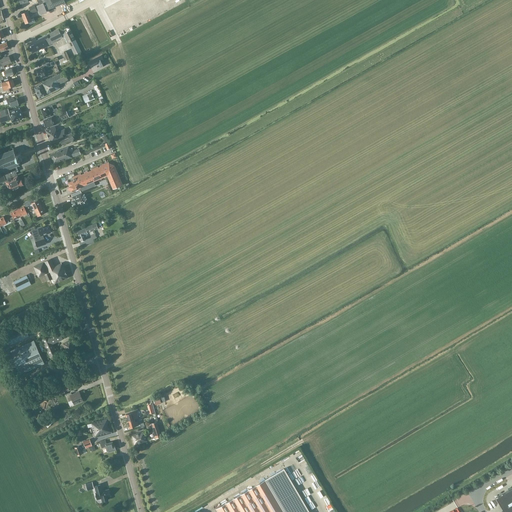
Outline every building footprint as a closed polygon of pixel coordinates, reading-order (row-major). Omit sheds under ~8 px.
[(41,0),(43,3),(39,4),(41,9),(41,10),(42,12),(50,9),(54,7),(51,0),(41,0)] [(183,0),(120,0),(104,9),(119,37),(185,2),(183,0)] [(29,14),(41,9),(39,4),(39,3),(29,7),(30,10),(21,14),(25,23),(29,22),(29,24),(35,22),(33,18),(31,19),(29,14)] [(68,43),(72,41),(79,53),(81,52),(75,40),(75,39),(71,30),(69,26),(60,31),(58,29),(36,40),(34,37),(31,39),(33,41),(29,43),(32,48),(29,49),(31,54),(43,48),(54,43),(53,41),(62,36),(61,35),(63,34),(68,43)] [(0,48),(1,51),(9,49),(6,42),(0,44),(0,48)] [(101,55),(88,62),(90,68),(98,64),(100,68),(106,65),(101,55)] [(3,65),(11,62),(8,56),(0,59),(0,62),(1,62),(3,65)] [(47,67),(45,68),(44,66),(35,69),(38,76),(40,75),(41,79),(46,77),(45,74),(46,74),(45,72),(49,71),(47,67)] [(0,80),(1,80),(3,79),(8,78),(7,76),(13,74),(11,68),(4,71),(1,72),(0,69),(0,80)] [(64,72),(41,83),(42,84),(34,87),(39,98),(47,95),(47,94),(60,88),(58,85),(68,80),(67,77),(70,75),(67,70),(64,72)] [(1,80),(0,80),(0,86),(2,86),(4,91),(9,89),(9,88),(14,86),(12,79),(1,82),(1,80)] [(94,86),(95,90),(98,97),(102,95),(97,85),(94,86)] [(98,97),(95,90),(82,96),(85,103),(98,97)] [(13,97),(6,99),(7,103),(7,104),(10,103),(11,107),(18,105),(18,104),(17,99),(14,100),(13,97)] [(52,105),(40,109),(43,117),(44,119),(52,116),(54,115),(53,115),(58,113),(57,108),(54,109),(53,110),(52,105)] [(0,121),(0,123),(1,123),(11,119),(12,122),(22,119),(19,108),(9,111),(8,109),(0,111),(0,121)] [(69,117),(71,116),(69,110),(67,111),(65,109),(59,111),(60,114),(59,114),(61,120),(69,117)] [(43,121),(46,128),(55,125),(52,117),(43,121)] [(52,143),(60,140),(64,138),(63,137),(67,135),(64,129),(57,133),(55,127),(46,130),(45,130),(45,131),(46,131),(49,140),(49,141),(51,140),(52,143)] [(64,138),(60,140),(62,145),(72,141),(74,139),(72,135),(71,133),(68,135),(68,136),(64,138)] [(54,152),(50,154),(52,158),(54,163),(72,157),(80,154),(79,149),(73,151),(72,148),(69,149),(68,147),(54,152)] [(0,172),(16,166),(19,165),(19,166),(20,166),(20,165),(20,164),(19,164),(18,160),(23,158),(22,155),(20,152),(15,154),(13,149),(14,149),(14,148),(13,149),(13,148),(12,148),(13,149),(9,150),(9,149),(8,149),(9,150),(6,152),(5,151),(4,149),(0,150),(0,175),(1,175),(2,176),(2,175),(1,174),(0,172)] [(96,185),(94,180),(107,175),(113,189),(122,185),(114,166),(113,165),(110,164),(109,164),(108,162),(100,166),(101,167),(98,168),(97,167),(91,169),(91,171),(88,172),(87,171),(84,172),(85,173),(81,175),(80,174),(73,177),(74,180),(68,183),(69,186),(69,187),(68,187),(67,188),(68,191),(70,191),(71,191),(80,187),(81,191),(96,185)] [(0,182),(6,181),(16,176),(14,172),(17,171),(15,167),(16,167),(16,166),(0,172),(1,174),(2,175),(2,176),(1,175),(0,175),(0,182)] [(16,176),(6,181),(7,185),(5,186),(8,191),(23,184),(23,182),(23,181),(22,180),(20,178),(19,178),(18,175),(16,176)] [(72,202),(73,205),(72,207),(73,207),(73,208),(75,209),(87,204),(85,200),(82,193),(79,194),(72,197),(73,201),(72,201),(72,202)] [(35,210),(41,207),(38,200),(31,203),(35,210)] [(17,210),(21,217),(27,214),(28,216),(30,216),(28,212),(27,212),(24,207),(17,210)] [(41,207),(35,210),(38,217),(45,213),(41,207)] [(14,220),(21,217),(17,210),(11,213),(12,217),(10,218),(12,221),(14,220)] [(0,218),(0,226),(7,223),(9,222),(8,219),(5,220),(3,217),(0,218)] [(87,233),(98,229),(96,223),(85,227),(85,228),(77,231),(79,237),(79,236),(81,241),(86,240),(85,237),(87,236),(86,234),(88,234),(87,233)] [(43,227),(38,229),(35,230),(39,241),(44,239),(43,236),(42,236),(41,235),(51,232),(50,231),(51,230),(50,228),(49,228),(49,227),(45,228),(43,227)] [(39,241),(35,242),(37,247),(46,244),(44,239),(39,241)] [(33,267),(34,268),(31,269),(33,271),(35,270),(37,274),(38,274),(39,277),(45,274),(47,278),(48,281),(52,279),(54,284),(68,277),(63,267),(61,263),(54,267),(51,259),(33,267)] [(27,276),(18,279),(19,280),(21,286),(30,282),(27,276)] [(0,345),(1,349),(29,337),(24,327),(0,337),(0,345)] [(53,344),(63,339),(59,331),(42,339),(50,357),(57,354),(53,344)] [(17,376),(45,363),(34,340),(6,353),(17,376)] [(67,353),(72,350),(75,349),(71,340),(63,344),(67,353)] [(59,394),(69,390),(67,385),(57,390),(59,394)] [(69,402),(72,400),(73,400),(74,404),(83,400),(79,392),(72,395),(71,393),(66,395),(69,402)] [(127,422),(134,419),(138,419),(136,412),(125,415),(127,422)] [(112,433),(107,418),(92,423),(93,426),(92,427),(95,438),(112,433)] [(134,419),(127,422),(129,428),(139,426),(138,421),(135,422),(134,419)] [(151,424),(155,438),(161,436),(157,422),(151,424)] [(134,445),(147,441),(144,431),(131,435),(134,445)] [(91,444),(90,439),(83,442),(85,448),(92,446),(91,444)] [(106,447),(107,452),(115,450),(116,449),(115,446),(114,446),(113,442),(106,444),(105,440),(100,441),(102,448),(106,447)] [(293,452),(298,459),(303,455),(298,449),(293,452)] [(265,480),(216,508),(218,511),(309,511),(284,468),(265,480)] [(313,473),(307,474),(311,485),(317,483),(313,473)] [(96,493),(97,499),(102,498),(102,501),(108,500),(107,497),(111,496),(110,494),(111,493),(110,492),(109,489),(102,491),(101,485),(95,486),(96,493)] [(511,511),(511,487),(495,498),(496,498),(503,511),(511,511)]
